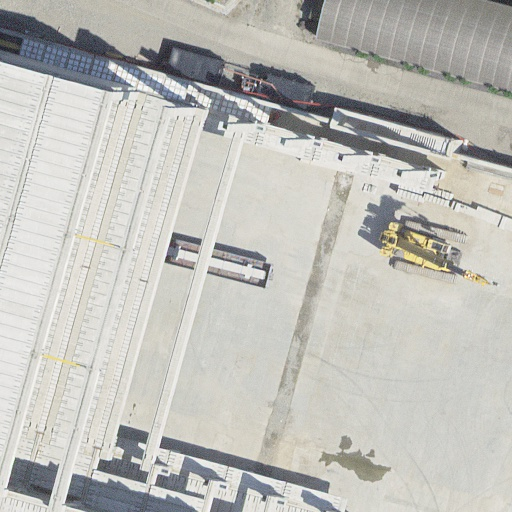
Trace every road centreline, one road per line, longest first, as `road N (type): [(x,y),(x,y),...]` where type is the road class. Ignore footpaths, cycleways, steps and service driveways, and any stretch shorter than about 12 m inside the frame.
road 1 (track): [(227,34),(80,511)]
road 2 (unclassified): [(511,116),(227,34),(147,0)]
